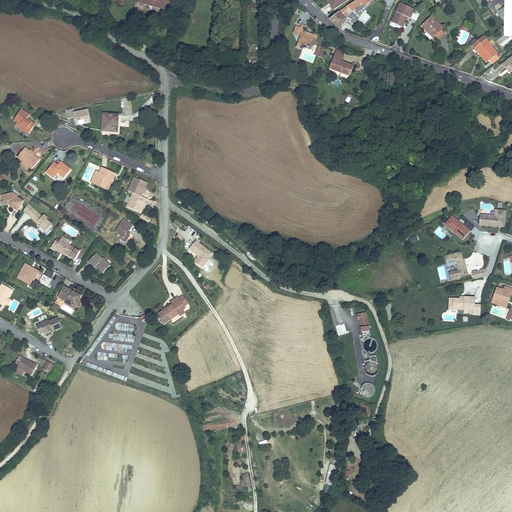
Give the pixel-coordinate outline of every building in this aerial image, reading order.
[(139,0),(139,3),(164,9),(165,0),(139,0)] [(341,10),(329,19),(339,28),(347,20),(345,18),(352,12),(362,2),(366,5),(371,0),(356,0),(346,6),(341,10)] [(331,5),(333,9),(347,0),(330,0),(333,4),(331,5)] [(400,3),(391,22),(398,25),(399,22),(404,24),(407,19),(404,18),(405,16),(408,17),(410,19),(415,9),(400,3)] [(511,8),(509,4),(498,11),(503,17),(509,12),(511,10),(511,8)] [(443,28),(432,17),(422,26),(433,38),(443,28)] [(300,30),(301,28),(300,28),(296,26),(293,33),(301,36),(299,41),(301,46),(305,48),(310,49),(311,46),(313,46),(315,45),(317,42),(315,41),(318,35),(315,34),(313,35),(311,34),(309,35),(307,35),(308,33),(304,31),(300,30)] [(472,45),(475,48),(486,39),(484,36),(472,45)] [(498,54),(486,39),(475,48),(477,52),(479,50),(488,61),(497,55),(498,54)] [(345,53),(337,50),(331,65),(336,67),(335,70),(341,72),(341,73),(349,76),(352,67),(345,65),(345,64),(345,63),(344,63),(341,62),(345,53)] [(486,63),(488,61),(479,50),(477,52),(486,63)] [(497,55),(490,60),(493,64),(499,58),(498,57),(499,57),(497,55)] [(511,57),(503,64),(507,69),(510,66),(511,68),(511,57)] [(16,125),(29,134),(34,126),(26,121),(27,119),(30,115),(21,109),(14,121),(17,123),(16,125)] [(76,125),(90,123),(88,109),(73,112),(72,109),(68,110),(69,117),(75,117),(76,125)] [(104,114),(102,131),(115,132),(116,122),(118,122),(118,115),(104,114)] [(25,148),(18,157),(23,161),(29,166),(32,169),(40,160),(33,155),(31,155),(32,154),(29,152),(25,148)] [(54,162),(46,172),(54,178),(58,173),(64,178),(71,170),(62,163),(59,167),(58,165),(54,162)] [(115,174),(102,168),(99,173),(97,171),(91,182),(105,188),(110,178),(113,179),(115,174)] [(148,183),(134,177),(130,187),(134,189),(132,193),(138,195),(136,198),(132,197),(127,207),(140,212),(143,208),(143,207),(142,207),(144,202),(145,203),(147,199),(141,196),(143,193),(142,192),(144,188),(145,188),(148,183)] [(13,193),(6,194),(7,198),(3,199),(4,205),(9,204),(10,203),(12,204),(11,206),(10,206),(17,211),(24,201),(17,197),(17,196),(13,193)] [(31,210),(27,214),(30,217),(32,215),(41,224),(39,226),(45,232),(52,225),(46,219),(47,218),(44,215),(42,217),(33,208),(30,205),(28,207),(31,210)] [(505,228),(506,210),(494,209),(494,215),(479,214),(479,226),(505,228)] [(32,215),(30,217),(39,226),(41,224),(32,215)] [(452,216),(447,222),(452,226),(450,229),(454,233),(455,232),(457,233),(456,234),(463,240),(470,231),(470,232),(475,227),(468,221),(464,226),(452,216)] [(124,219),(115,233),(121,237),(120,239),(125,242),(130,235),(129,235),(127,233),(132,224),(124,219)] [(63,253),(75,259),(79,251),(75,249),(75,248),(66,243),(60,240),(59,243),(55,241),(51,248),(55,250),(56,248),(63,253)] [(210,258),(213,254),(195,241),(189,249),(197,255),(199,253),(200,254),(199,256),(194,262),(201,266),(208,257),(210,258)] [(96,253),(89,262),(95,267),(96,266),(98,268),(103,273),(109,266),(105,263),(107,261),(103,258),(102,259),(96,253)] [(468,275),(465,262),(463,262),(462,260),(462,259),(461,253),(445,256),(448,266),(457,264),(458,271),(459,272),(458,272),(459,277),(468,275)] [(468,255),(472,271),(484,269),(480,253),(468,255)] [(202,268),(210,258),(208,257),(201,266),(202,268)] [(33,283),(39,272),(28,266),(24,267),(19,275),(21,279),(28,284),(33,283)] [(484,277),(486,269),(472,272),(474,279),(484,277)] [(43,274),(38,283),(48,287),(52,279),(43,274)] [(0,310),(1,311),(5,304),(8,299),(13,290),(2,284),(0,287),(0,310)] [(72,291),(64,286),(59,296),(67,301),(68,300),(70,300),(69,301),(70,304),(76,307),(77,304),(81,304),(80,299),(81,296),(76,293),(75,294),(73,293),(72,291)] [(497,287),(492,299),(506,304),(510,292),(511,293),(511,292),(511,288),(505,286),(503,290),(497,287)] [(506,304),(492,299),(491,302),(507,308),(511,293),(510,292),(506,304)] [(179,298),(185,306),(188,304),(183,296),(179,298)] [(164,310),(157,315),(163,324),(170,319),(171,320),(179,314),(178,313),(183,310),(186,308),(185,306),(179,298),(178,297),(170,302),(171,303),(172,305),(164,310)] [(450,299),(449,309),(470,310),(470,315),(480,315),(480,305),(474,305),(474,298),(463,297),(463,299),(460,299),(450,299)] [(73,308),(76,307),(70,304),(69,301),(70,300),(68,300),(67,301),(66,304),(73,308)] [(359,319),(362,333),(369,331),(366,313),(358,314),(359,319)] [(48,320),(36,325),(40,334),(44,332),(45,333),(50,331),(52,330),(53,331),(63,327),(58,317),(49,321),(48,320)] [(377,348),(377,345),(376,342),(375,340),(372,338),(370,338),(368,338),(365,341),(363,343),(363,345),(363,348),(365,350),(366,351),(370,352),(372,352),(375,351),(377,348)] [(32,375),(37,365),(19,355),(15,363),(19,365),(17,367),(32,375)] [(50,373),(54,365),(47,361),(43,370),(50,373)] [(378,372),(379,368),(378,366),(377,364),(376,363),(375,362),(374,362),(373,361),(372,361),(369,362),(367,363),(365,366),(365,370),(365,372),(367,374),(369,375),(372,376),(375,375),(378,372)] [(375,392),(375,390),(374,386),(373,384),(370,383),(368,383),(365,383),(362,385),(361,387),(361,390),(361,392),(362,395),(364,396),(368,397),(370,397),(373,396),(375,392)] [(328,492),(335,466),(331,464),(323,490),(328,492)]
